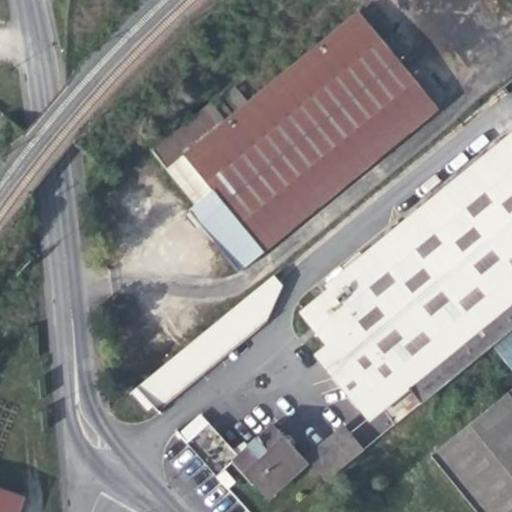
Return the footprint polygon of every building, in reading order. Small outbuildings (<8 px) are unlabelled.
[(437,106),(356,9),(224,118),(210,100),(151,149),(196,204),(212,190),(231,212),(262,250),(437,106)] [(511,93),(511,76),(500,86),(507,95),(511,93)] [(408,388),(408,389),(511,303),(511,133),(297,310),(380,411),(408,388)] [(151,406),(155,410),(267,318),(285,274),(280,267),(129,391),(146,410),(151,406)] [(511,328),(511,303),(408,389),(421,404),(511,328)] [(511,511),(511,386),(430,453),(477,511),(511,511)] [(181,432),(189,440),(208,423),(200,414),(181,432)] [(234,451),(208,423),(189,440),(186,443),(195,453),(211,471),(234,451)] [(328,480),(365,450),(343,424),(306,454),(328,480)] [(305,463),(271,426),(236,458),(270,496),(305,463)] [(225,469),(216,476),(226,489),(236,481),(225,469)] [(23,511),(27,502),(0,492),(0,511),(23,511)]
